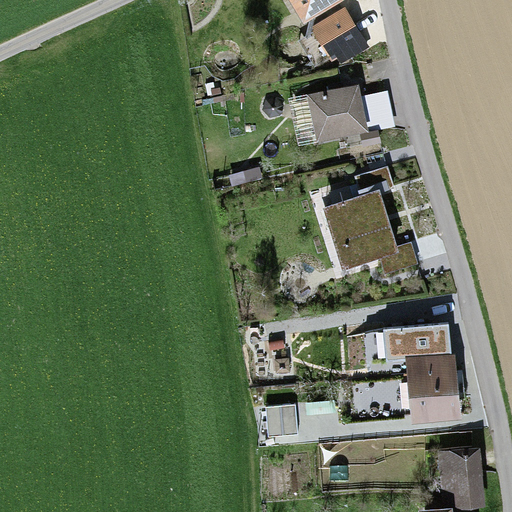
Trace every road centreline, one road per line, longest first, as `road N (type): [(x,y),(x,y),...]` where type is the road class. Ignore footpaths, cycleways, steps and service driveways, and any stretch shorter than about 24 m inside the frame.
road 1 (unclassified): [(389,0),(473,309),(511,503)]
road 2 (unclassified): [(122,0),(0,55)]
